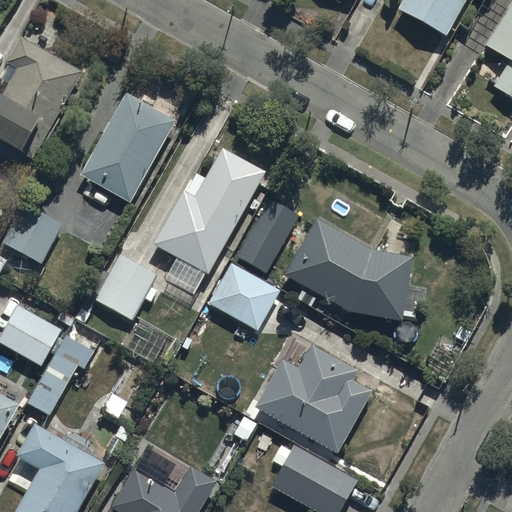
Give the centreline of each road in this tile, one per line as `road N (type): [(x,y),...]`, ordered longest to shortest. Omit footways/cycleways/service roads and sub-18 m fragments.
road 1 (residential): [(154,0),(511,206)]
road 2 (residential): [(511,359),(428,511)]
